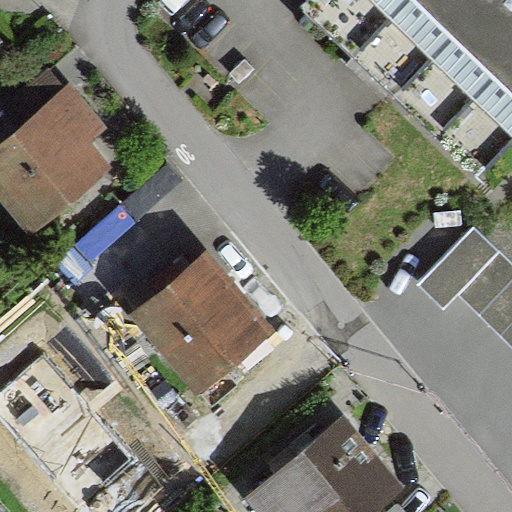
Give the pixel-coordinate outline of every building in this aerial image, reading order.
[(511,0),(308,0),(308,1),(303,6),(477,174),(511,137),(511,0)] [(0,199),(31,235),(108,168),(86,142),(104,126),(69,86),(64,90),(50,73),(0,116),(0,199)] [(511,265),(474,229),(419,286),(445,311),(458,298),(511,349),(511,265)] [(193,393),(272,328),(206,249),(127,315),(193,393)] [(89,511),(154,452),(47,338),(0,381),(0,438),(14,454),(37,478),(68,511),(89,511)] [(344,416),(247,497),(258,511),(365,511),(400,483),(344,416)]
